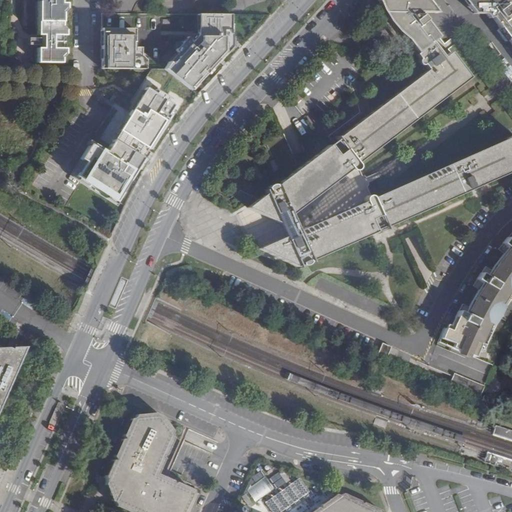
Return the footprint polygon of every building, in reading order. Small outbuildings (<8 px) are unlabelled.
[(38,0),(39,35),(39,36),(41,36),(41,39),(29,39),(29,47),(41,47),(41,50),(39,50),(38,64),(62,64),(62,59),(67,56),(66,50),(53,50),(53,37),(67,37),(67,32),(63,29),(63,15),(67,10),(67,0),(38,0)] [(433,41),(439,37),(436,32),(421,13),(439,13),(428,0),(376,0),(379,5),(382,11),(389,22),(397,32),(405,39),(416,53),(433,41)] [(488,14),(477,0),(460,0),(470,13),(488,14)] [(511,0),(477,0),(488,14),(500,28),(497,31),(505,42),(508,40),(511,44),(511,0)] [(269,13),(196,13),(196,32),(163,67),(197,95),(205,86),(210,82),(218,73),(269,13)] [(139,26),(100,27),(100,67),(146,67),(146,53),(139,44),(139,26)] [(444,57),(433,41),(416,53),(415,54),(418,59),(417,60),(417,62),(417,63),(418,64),(419,65),(420,65),(422,65),(423,65),(427,69),(246,208),(278,223),(284,237),(258,248),(294,269),(383,231),(481,186),(511,172),(511,136),(373,197),(372,196),(371,196),(369,195),(367,196),(366,197),(365,198),(364,199),(364,201),(299,229),(292,215),(351,169),(353,170),(355,171),(356,170),(358,170),(359,168),(359,166),(359,165),(358,163),(470,77),(450,52),(444,57)] [(76,177),(116,202),(142,159),(140,157),(146,149),(148,150),(169,116),(167,115),(173,105),(166,101),(168,98),(157,91),(155,94),(145,88),(104,154),(89,145),(80,160),(85,163),(76,177)] [(511,240),(509,238),(502,246),(506,249),(487,277),(482,273),(476,282),(481,285),(463,314),(459,312),(450,331),(445,329),(439,341),(453,347),(451,351),(456,353),(455,355),(466,360),(468,356),(473,358),(489,326),(492,327),(504,306),(502,306),(510,293),(511,294),(511,293),(511,240)] [(382,343),(378,353),(387,357),(391,347),(382,343)] [(0,408),(26,350),(0,350),(0,408)] [(481,397),(485,387),(454,374),(450,384),(481,397)] [(187,511),(195,495),(193,489),(178,482),(173,484),(172,480),(157,473),(163,459),(162,456),(165,455),(172,439),(172,432),(169,429),(162,418),(161,415),(157,416),(155,413),(152,413),(137,415),(136,417),(132,419),(125,435),(126,438),(123,439),(116,456),(117,460),(113,461),(106,477),(108,479),(106,482),(114,502),(117,501),(117,506),(131,511),(132,511),(135,510),(135,511),(187,511)] [(260,502),(289,478),(281,470),(268,480),(262,473),(246,486),(260,502)] [(301,478),(265,500),(272,511),(287,511),(313,497),(301,478)] [(255,504),(249,495),(245,498),(251,507),(255,504)] [(380,511),(365,505),(362,508),(362,503),(343,495),(341,497),(338,495),(322,507),(323,511),(319,510),(315,511),(380,511)]
